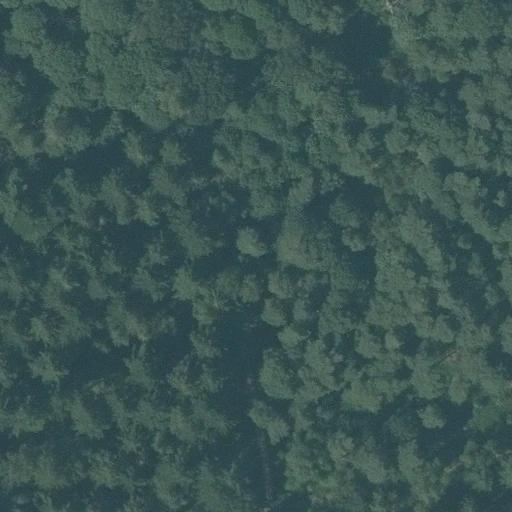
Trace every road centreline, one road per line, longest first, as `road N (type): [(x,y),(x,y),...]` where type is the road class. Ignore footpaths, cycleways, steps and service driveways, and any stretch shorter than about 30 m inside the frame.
road 1 (track): [(279,511),(186,0)]
road 2 (track): [(298,511),(511,452)]
